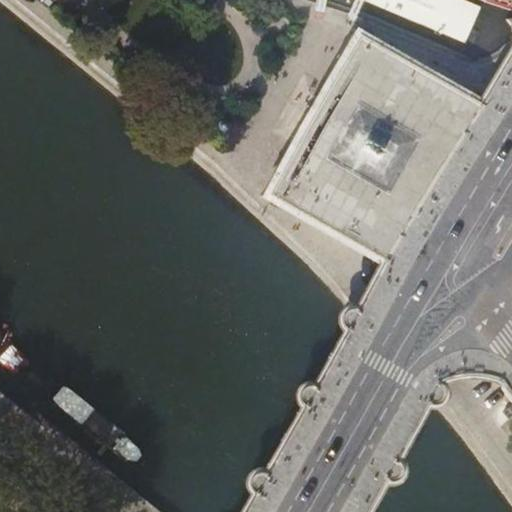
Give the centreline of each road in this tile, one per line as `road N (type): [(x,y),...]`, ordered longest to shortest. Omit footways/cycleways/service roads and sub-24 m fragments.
road 1 (tertiary): [(382,362),(300,511)]
road 2 (tertiary): [(450,247),(382,362)]
